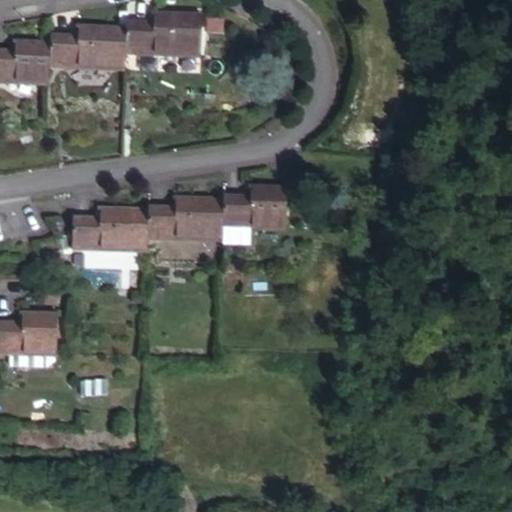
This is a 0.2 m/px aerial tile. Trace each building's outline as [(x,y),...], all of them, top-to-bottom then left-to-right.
[(162,29),(134,28),(133,33),(132,61),(209,63),(210,22),(162,20),(162,29)] [(132,74),(132,61),(133,33),(86,31),(85,40),(57,40),(57,46),(56,71),(132,74)] [(0,85),(56,88),(56,71),(57,46),(27,45),(27,55),(1,54),(0,62),(0,85)] [(259,213),(228,213),(228,243),(230,243),(257,243),(291,245),(292,204),(259,203),(259,213)] [(228,213),(229,207),(182,205),(182,217),(153,216),(152,248),(228,250),(228,243),(228,213)] [(77,257),(153,259),(152,248),(153,216),(107,215),(107,226),(78,225),(77,257)] [(257,243),(230,243),(229,261),(256,261),(257,243)] [(24,331),(0,330),(0,360),(10,361),(54,364),(57,364),(59,324),(24,321),(24,331)] [(53,375),(54,364),(10,361),(9,372),(53,375)] [(105,401),(105,386),(80,386),(80,402),(105,401)]
